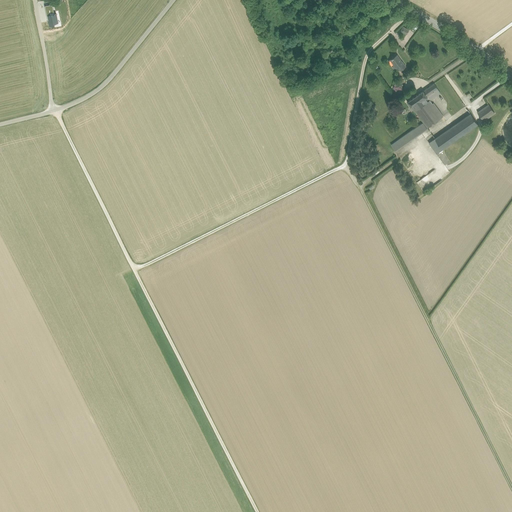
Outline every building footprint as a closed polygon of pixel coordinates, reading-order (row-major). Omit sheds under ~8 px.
[(404,26),(400,31),(407,35),(410,30),(404,26)] [(401,62),(397,55),(393,57),(392,58),(391,59),(394,65),(392,66),(395,70),(398,68),(401,66),(403,69),(405,67),(402,62),(401,62)] [(430,87),(434,93),(435,92),(435,91),(437,89),(454,113),(465,106),(445,76),(430,87)] [(424,91),(428,97),(434,93),(430,87),(424,91)] [(428,97),(424,91),(408,102),(411,107),(412,107),(415,111),(430,101),(429,99),(427,100),(426,99),(428,97)] [(435,107),(430,101),(415,111),(423,123),(427,128),(443,117),(436,106),(435,107)] [(478,112),(484,121),(495,113),(489,105),(478,112)] [(461,115),(463,118),(471,113),(469,109),(461,115)] [(435,140),(443,150),(478,124),(471,114),(435,140)] [(395,151),(427,128),(423,123),(391,145),(395,151)] [(426,139),(437,154),(443,150),(435,140),(432,135),(426,139)] [(462,138),(461,139),(459,140),(458,141),(458,143),(458,144),(458,146),(459,147),(460,148),(461,149),(463,150),(464,150),(466,149),(467,149),(468,148),(469,146),(470,145),(469,143),(469,141),(468,140),(467,139),(465,138),(464,138),(462,138)] [(451,146),(450,146),(449,147),(448,149),(447,150),(447,152),(447,153),(448,155),(449,156),(450,157),(452,157),(453,157),(455,157),(456,156),(458,155),(458,154),(459,152),(459,150),(458,149),(457,148),(456,146),(455,146),(453,146),(451,146)]
